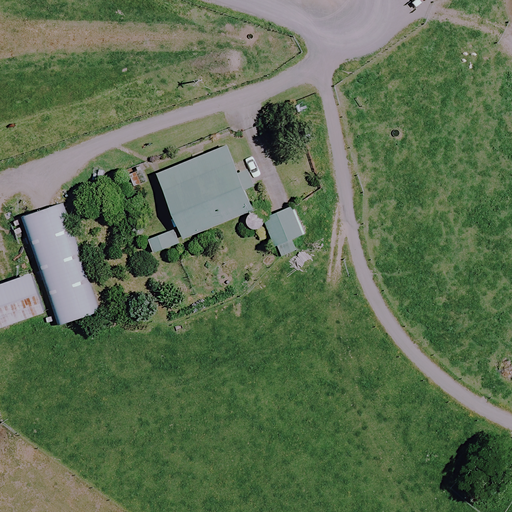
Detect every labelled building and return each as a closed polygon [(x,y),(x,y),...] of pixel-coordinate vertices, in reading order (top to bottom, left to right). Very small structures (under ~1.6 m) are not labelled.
[(254,211),(246,192),(255,188),(248,171),(239,175),(227,146),(160,173),(187,238),(254,211)] [(96,313),(62,206),(26,218),(61,324),(96,313)] [(304,233),(292,207),(265,219),(283,256),(297,249),(292,239),(304,233)] [(181,242),(175,228),(149,239),(154,253),(181,242)] [(0,328),(48,312),(35,273),(0,285),(0,328)]
